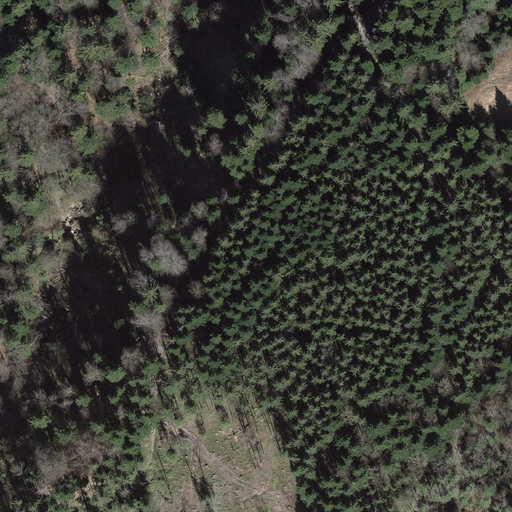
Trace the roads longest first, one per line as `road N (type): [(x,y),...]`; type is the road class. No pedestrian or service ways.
road 1 (track): [(380,29),(346,41),(252,195),(117,385),(85,408),(8,415)]
road 2 (unclassified): [(424,0),(380,29),(381,78),(444,195),(511,286)]
